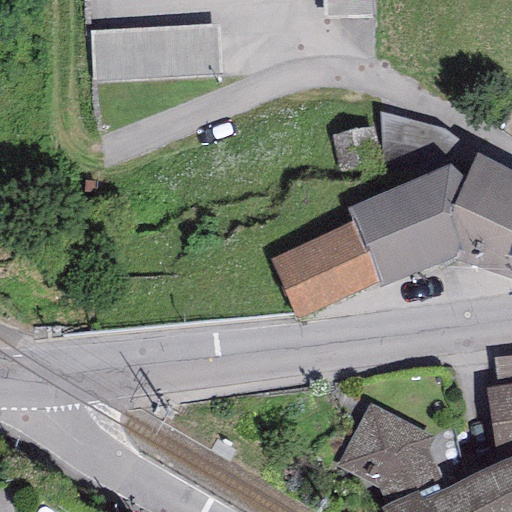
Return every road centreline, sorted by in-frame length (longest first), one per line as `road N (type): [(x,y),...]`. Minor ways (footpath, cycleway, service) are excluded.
road 1 (secondary): [(511,322),(28,378)]
road 2 (residential): [(28,378),(44,411),(67,433),(188,511)]
road 3 (track): [(111,142),(90,146),(79,126),(60,58),(57,0)]
